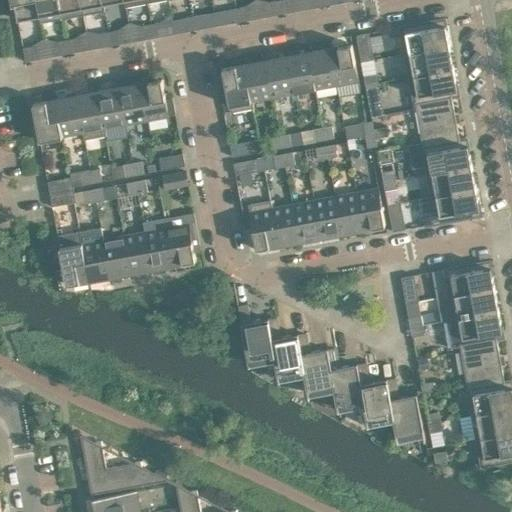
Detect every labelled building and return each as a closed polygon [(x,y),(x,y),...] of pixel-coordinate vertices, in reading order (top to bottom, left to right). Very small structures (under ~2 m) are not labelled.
[(14,0),(18,20),(40,16),(37,0),(14,0)] [(37,0),(40,16),(41,22),(62,18),(59,0),(37,0)] [(59,0),(62,18),(84,14),(82,8),(80,0),(59,0)] [(271,2),(273,15),(281,14),(279,0),(271,2)] [(289,12),(286,0),(279,0),(281,14),(289,12)] [(247,20),(244,7),(236,8),(239,22),(247,20)] [(228,9),(231,23),(239,22),(236,8),(228,9)] [(204,28),(202,14),(194,16),(196,30),(204,28)] [(186,17),(188,31),(196,30),(194,16),(186,17)] [(447,29),(445,29),(444,25),(439,26),(437,20),(400,27),(400,28),(401,28),(406,53),(405,53),(405,54),(450,45),(447,29)] [(162,36),(159,22),(151,24),(154,38),(162,36)] [(143,25),(146,39),(154,38),(151,24),(143,25)] [(119,44),(117,30),(109,32),(111,45),(119,44)] [(101,33),(104,47),(111,45),(109,32),(101,33)] [(357,35),(361,62),(374,59),(369,33),(357,35)] [(77,52),(74,38),(66,40),(69,53),(77,52)] [(59,41),(61,55),(69,53),(66,40),(59,41)] [(359,81),(352,44),(330,48),(337,85),(359,81)] [(410,76),(409,77),(454,69),(450,45),(405,54),(406,54),(410,76)] [(26,61),(34,60),(31,46),(23,48),(26,61)] [(309,52),(316,89),(337,85),(330,48),(309,52)] [(287,56),(294,93),(316,89),(309,52),(287,56)] [(266,60),(273,97),(294,93),(287,56),(266,60)] [(245,64),(252,101),(253,101),(273,97),(266,60),(245,64)] [(223,68),(231,112),(254,108),(253,101),(252,101),(245,64),(223,68)] [(450,90),(456,89),(455,85),(457,85),(454,69),(409,77),(409,78),(411,78),(415,103),(452,96),(450,90)] [(377,73),(364,76),(366,85),(379,83),(377,73)] [(162,79),(140,83),(147,120),(169,116),(169,115),(176,114),(173,97),(166,99),(162,79)] [(147,120),(140,83),(119,87),(126,124),(147,120)] [(368,95),(380,92),(379,83),(366,85),(368,95)] [(126,124),(119,87),(98,91),(105,128),(106,128),(126,124)] [(107,135),(106,128),(105,128),(98,91),(77,95),(84,132),(83,132),(84,139),(107,135)] [(84,132),(77,95),(55,99),(62,136),(83,132),(84,132)] [(416,108),(415,108),(415,109),(416,109),(423,143),(423,147),(460,140),(452,96),(415,103),(416,108)] [(33,103),(40,140),(62,136),(55,99),(33,103)] [(372,121),(363,123),(365,135),(375,133),(374,129),(372,121)] [(334,138),(332,125),(323,127),(325,140),(334,138)] [(387,126),(374,129),(375,133),(376,138),(388,136),(387,126)] [(313,129),(315,141),(325,140),(323,127),(313,129)] [(292,146),(289,133),(280,135),(283,148),(292,146)] [(377,146),(376,138),(375,133),(365,135),(368,148),(377,146)] [(271,137),(273,149),(283,148),(280,135),(271,137)] [(230,144),(233,157),(256,152),(254,140),(230,144)] [(428,172),(427,172),(427,173),(472,165),(469,149),(467,149),(466,145),(461,146),(460,140),(423,147),(423,143),(413,145),(417,166),(427,164),(428,172)] [(338,157),(335,144),(326,146),(328,158),(338,157)] [(316,147),(319,160),(328,158),(326,146),(316,147)] [(295,164),(293,152),(284,153),(286,166),(295,164)] [(185,165),(183,153),(160,157),(162,170),(185,165)] [(274,155),(276,168),(286,166),(284,153),(274,155)] [(234,163),(236,175),(260,171),(257,158),(234,163)] [(145,173),(142,160),(133,162),(135,175),(145,173)] [(126,176),(126,177),(135,175),(133,162),(124,164),(126,176)] [(124,164),(112,166),(114,178),(126,176),(124,164)] [(427,174),(428,174),(433,196),(476,188),(472,165),(427,173),(427,174)] [(93,183),(91,170),(90,168),(71,171),(72,177),(73,186),(93,183)] [(102,181),(100,168),(91,170),(93,183),(102,181)] [(395,169),(382,172),(384,181),(396,179),(395,169)] [(189,184),(187,171),(163,176),(165,188),(189,184)] [(72,177),(48,181),(50,194),(74,189),(73,186),(72,177)] [(148,192),(146,179),(137,181),(139,193),(148,192)] [(385,191),(398,188),(396,179),(384,181),(385,191)] [(127,182),(129,195),(139,193),(137,181),(127,182)] [(106,199),(103,187),(94,188),(96,201),(106,199)] [(84,190),(87,203),(96,201),(94,188),(84,190)] [(386,225),(379,188),(357,192),(364,229),(386,225)] [(474,216),(473,210),(478,209),(477,205),(479,205),(476,188),(433,196),(423,198),(428,225),(474,216)] [(53,206),(76,202),(74,189),(50,194),(53,206)] [(364,229),(357,192),(335,196),(342,233),(364,229)] [(342,233),(335,196),(314,200),(321,237),(342,233)] [(248,205),(257,249),(279,245),(272,207),(273,207),(271,200),(248,205)] [(321,237),(314,200),(293,204),(300,241),(321,237)] [(393,231),(405,229),(401,202),(388,205),(393,231)] [(300,241),(293,204),(273,207),(272,207),(279,245),(300,241)] [(196,260),(194,249),(201,248),(194,210),(165,215),(174,264),(196,260)] [(174,264),(165,215),(144,219),(146,231),(153,268),(174,264)] [(58,235),(64,269),(62,270),(62,271),(65,270),(67,284),(89,280),(82,243),(80,231),(58,235)] [(153,268),(146,231),(125,235),(132,272),(153,268)] [(132,272),(125,235),(103,239),(110,276),(132,272)] [(110,276),(103,239),(82,243),(89,280),(110,276)] [(446,270),(451,295),(450,295),(450,296),(495,287),(492,271),(490,271),(489,267),(484,268),(483,262),(445,269),(445,270),(446,270)] [(414,275),(402,277),(406,304),(419,301),(414,275)] [(451,296),(455,318),(454,319),(499,311),(495,287),(450,296),(451,296)] [(249,361),(274,356),(275,356),(270,328),(274,327),(273,320),(260,323),(260,320),(252,322),(248,302),(247,302),(247,305),(238,306),(249,362),(250,362),(249,361)] [(502,327),(499,311),(454,319),(444,321),(449,347),(460,345),(496,338),(495,332),(501,331),(500,327),(502,327)] [(422,315),(409,318),(411,327),(424,325),(422,315)] [(279,376),(304,371),(299,343),(303,342),(302,335),(290,338),(290,335),(281,337),(277,317),(277,320),(273,320),(274,327),(270,328),(275,356),(274,356),(278,378),(279,377),(279,376)] [(413,337),(425,334),(424,325),(411,327),(413,337)] [(320,353),(319,350),(311,352),(307,332),(306,332),(307,335),(302,335),(303,342),(299,343),(304,371),(308,393),(309,392),(309,391),(333,386),(334,386),(329,358),(333,357),(332,351),(320,353)] [(461,351),(467,383),(466,384),(466,385),(468,385),(468,389),(505,382),(496,338),(460,345),(461,350),(460,350),(460,351),(461,351)] [(337,347),(336,347),(337,350),(332,351),(333,357),(329,358),(334,386),(333,386),(338,408),(339,407),(338,406),(363,401),(364,401),(359,373),(363,372),(362,366),(349,368),(349,365),(341,367),(337,347)] [(428,357),(418,359),(420,369),(430,368),(428,357)] [(368,421),(393,416),(394,416),(388,388),(393,388),(391,381),(379,383),(379,380),(370,382),(366,362),(366,365),(362,366),(363,372),(359,373),(364,401),(363,401),(367,423),(368,422),(368,421)] [(424,437),(425,437),(418,396),(407,398),(407,396),(400,397),(396,377),(395,377),(396,380),(391,381),(393,388),(388,388),(394,416),(393,416),(397,438),(398,438),(398,436),(423,431),(424,437)] [(421,383),(423,393),(436,390),(434,381),(421,383)] [(511,391),(511,387),(506,388),(505,382),(468,389),(473,414),(472,414),(472,415),(511,407),(511,391)] [(472,416),(473,416),(477,438),(476,438),(476,439),(511,432),(511,407),(472,415),(472,416)] [(439,411),(427,413),(429,423),(441,421),(439,411)] [(430,432),(443,430),(441,421),(429,423),(430,432)] [(511,460),(511,432),(476,439),(478,439),(482,464),(481,465),(481,466),(511,460)] [(167,479),(142,466),(141,461),(135,462),(126,458),(125,459),(133,463),(107,467),(103,447),(105,449),(106,447),(81,435),(81,436),(92,494),(166,480),(167,479)] [(434,453),(436,462),(448,460),(447,450),(434,453)] [(181,511),(237,511),(237,510),(230,511),(221,506),(220,507),(228,511),(224,511),(201,511),(198,496),(201,497),(201,496),(176,483),(181,511)] [(141,511),(137,491),(93,499),(95,511),(141,511)]
